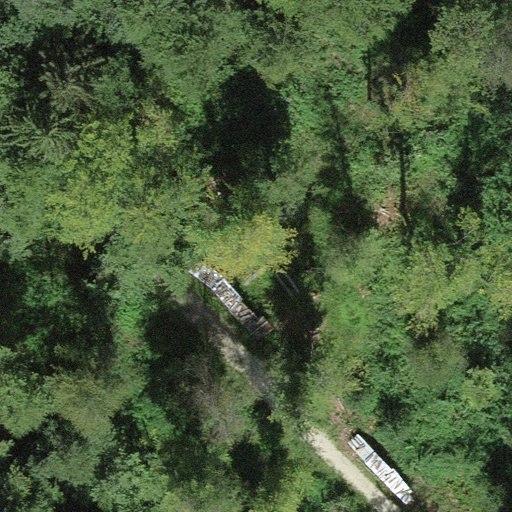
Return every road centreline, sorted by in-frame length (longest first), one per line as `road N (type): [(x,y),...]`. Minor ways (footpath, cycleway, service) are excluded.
road 1 (track): [(390,511),(129,231)]
road 2 (track): [(0,119),(129,231)]
